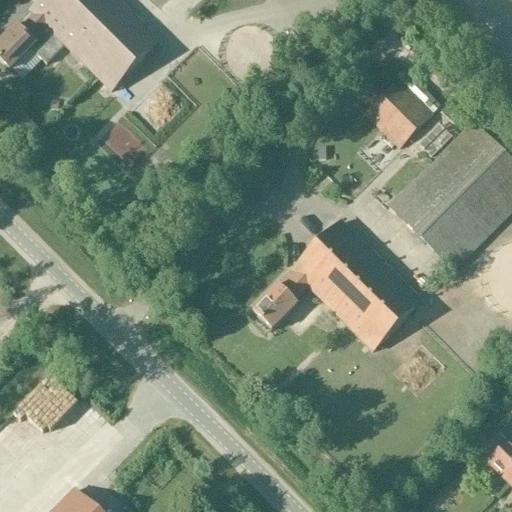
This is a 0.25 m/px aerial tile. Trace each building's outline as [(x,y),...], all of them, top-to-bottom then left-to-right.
[(64,47),(110,92),(159,43),(115,0),(41,0),(0,42),(0,63),(9,72),(30,50),(46,66),(64,47)] [(398,151),(454,94),(419,59),(364,117),(398,151)] [(452,275),(511,214),(511,165),(471,124),(386,209),(452,275)] [(199,218),(204,212),(199,207),(193,213),(199,218)] [(339,225),(276,288),(251,315),(269,333),(295,307),(292,304),(306,290),(371,354),(420,304),(339,225)] [(511,419),(498,433),(509,444),(487,467),(509,489),(511,485),(511,419)] [(94,511),(74,492),(75,491),(54,471),(12,511),(94,511)]
